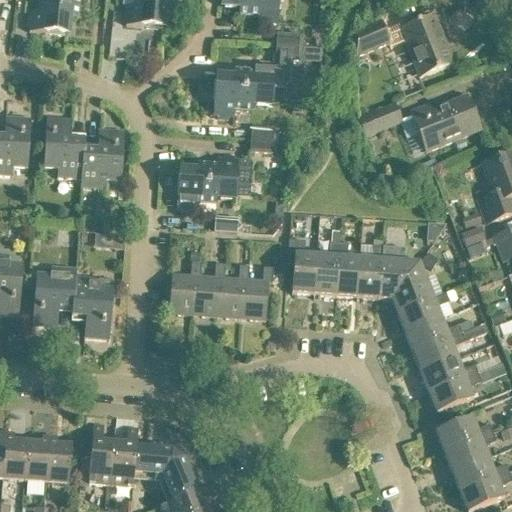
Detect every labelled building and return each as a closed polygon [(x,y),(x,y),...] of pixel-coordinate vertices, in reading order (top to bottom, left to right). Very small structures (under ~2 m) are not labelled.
[(38,0),(37,16),(30,15),(30,20),(27,20),(26,30),(29,30),(28,35),(65,39),(67,20),(67,19),(57,18),(58,0),(38,0)] [(58,0),(57,18),(67,19),(67,20),(76,21),(78,2),(84,3),(83,0),(58,0)] [(154,0),(132,0),(132,10),(126,9),(126,14),(122,14),(121,24),(125,24),(124,29),(160,33),(162,14),(162,13),(153,11),(154,0)] [(154,0),(153,11),(162,13),(162,14),(172,14),(173,0),(154,0)] [(219,0),(219,8),(238,9),(239,9),(239,0),(253,0),(258,0),(219,0)] [(239,0),(239,9),(238,9),(237,19),(256,20),(256,28),(261,27),(261,30),(271,31),(271,27),(276,28),(277,0),(258,0),(253,0),(239,0)] [(433,19),(398,33),(417,81),(452,67),(433,19)] [(380,24),(357,33),(355,62),(389,49),(380,24)] [(278,38),(277,50),(303,51),(303,47),(299,42),(299,39),(278,38)] [(274,56),(273,71),(269,71),(269,68),(258,67),(258,71),(254,70),(254,76),(234,75),(234,85),(234,95),(253,96),(252,106),(271,107),(272,90),(283,91),(290,86),(291,63),(298,64),(303,59),(303,51),(277,50),(277,56),(274,56)] [(234,95),(234,85),(214,84),(212,119),(216,120),(216,123),(227,124),(227,120),(232,121),(233,115),(251,116),(252,106),(253,96),(234,95)] [(427,108),(408,115),(410,121),(417,137),(424,156),(479,135),(465,100),(429,114),(427,108)] [(358,122),(366,141),(401,127),(394,108),(358,122)] [(0,180),(11,181),(12,172),(27,173),(30,122),(5,120),(3,141),(0,140),(0,180)] [(80,192),(84,144),(69,143),(71,123),(46,121),(42,172),(57,173),(56,181),(80,183),(79,192),(80,192)] [(252,132),(251,144),(278,146),(278,141),(274,137),(274,134),(252,132)] [(84,144),(80,192),(104,194),(105,185),(119,186),(123,134),(99,133),(97,154),(84,153),(84,144)] [(277,153),(278,146),(251,144),(250,156),(272,158),(273,156),(277,153)] [(511,209),(509,202),(511,200),(511,158),(511,156),(480,167),(491,198),(475,203),(484,228),(511,217),(511,209)] [(251,166),(237,165),(237,163),(233,162),(233,160),(222,159),(222,162),(217,162),(217,168),(198,167),(198,177),(198,188),(217,189),(216,199),(249,201),(251,166)] [(198,188),(198,177),(178,176),(176,212),(180,213),(180,216),(191,217),(191,213),(196,214),(197,207),(215,209),(216,199),(217,189),(198,188)] [(478,217),(462,223),(465,233),(481,227),(478,217)] [(214,236),(236,238),(236,235),(242,231),(237,227),(237,223),(215,222),(214,236)] [(428,229),(427,245),(435,246),(446,231),(428,229)] [(107,231),(106,239),(122,240),(123,232),(107,231)] [(481,231),(461,239),(465,251),(485,244),(481,231)] [(511,232),(492,240),(501,265),(511,261),(511,232)] [(331,235),(331,247),(339,248),(339,236),(331,235)] [(488,250),(494,248),(491,240),(485,242),(488,250)] [(125,241),(122,241),(117,241),(115,254),(121,255),(124,255),(124,253),(125,249),(125,241)] [(288,269),(294,269),(292,298),(314,300),(316,261),(304,260),(305,246),(289,245),(288,269)] [(335,301),(339,248),(331,247),(329,247),(328,261),(316,261),(314,300),(335,301)] [(357,303),(359,263),(347,262),(348,249),(339,248),(335,301),(357,303)] [(359,263),(357,303),(378,304),(381,266),(382,251),(372,251),(371,264),(359,263)] [(190,256),(190,265),(200,265),(201,257),(190,256)] [(438,265),(427,257),(419,269),(430,276),(438,265)] [(9,259),(0,258),(0,318),(18,320),(22,268),(8,267),(9,259)] [(196,279),(201,280),(202,267),(191,266),(190,279),(172,277),(169,318),(193,320),(196,279)] [(392,305),(419,268),(381,266),(378,304),(392,305)] [(220,281),(225,282),(226,269),(216,268),(215,281),(201,280),(196,279),(193,320),(217,322),(220,281)] [(433,302),(432,302),(419,268),(392,305),(396,317),(433,302)] [(217,322),(241,324),(245,283),(249,284),(250,271),(240,270),(239,283),(225,282),(220,281),(217,322)] [(72,322),(75,273),(52,271),(51,280),(36,278),(32,330),(57,332),(59,312),(72,313),(71,322),(72,322)] [(273,287),(274,273),(264,272),(263,285),(249,284),(245,283),(241,324),(265,326),(269,287),(273,287)] [(76,273),(75,273),(72,322),(86,323),(84,343),(110,345),(114,293),(99,292),(100,283),(75,281),(76,273)] [(452,295),(445,298),(448,306),(449,307),(456,304),(452,295)] [(405,338),(440,323),(436,311),(448,306),(445,298),(445,297),(432,302),(433,302),(396,317),(405,338)] [(501,314),(489,318),(493,330),(506,326),(501,314)] [(413,358),(461,337),(458,329),(445,334),(440,323),(405,338),(413,358)] [(462,337),(472,333),(469,325),(459,329),(462,337)] [(472,333),(462,337),(465,345),(484,338),(481,331),(472,334),(472,333)] [(420,377),(456,363),(451,351),(465,346),(461,337),(413,358),(420,377)] [(428,397),(477,378),(474,369),(460,374),(456,363),(420,377),(428,397)] [(475,370),(478,377),(490,372),(487,365),(475,370)] [(477,378),(428,397),(437,419),(472,404),(467,392),(481,387),(477,378)] [(434,435),(442,455),(492,436),(489,428),(476,433),(471,421),(434,435)] [(80,482),(87,483),(87,488),(109,490),(112,450),(100,449),(101,429),(92,428),(89,458),(82,457),(80,482)] [(112,450),(109,490),(131,492),(131,483),(134,447),(135,432),(125,431),(124,451),(112,450)] [(511,432),(501,437),(504,445),(511,441),(511,432)] [(496,445),(492,436),(442,455),(450,476),(487,462),(482,450),(496,445)] [(5,438),(2,483),(24,485),(27,445),(13,444),(13,438),(5,438)] [(27,445),(24,485),(46,486),(49,441),(41,440),(40,446),(27,445)] [(56,441),(49,441),(46,486),(68,488),(71,448),(56,447),(56,441)] [(146,448),(134,447),(131,483),(131,492),(132,492),(132,483),(157,485),(160,453),(146,452),(146,448)] [(157,485),(186,474),(179,458),(175,455),(160,453),(157,485)] [(492,474),(487,462),(450,476),(459,497),(508,477),(505,469),(492,474)] [(190,486),(186,474),(157,485),(167,508),(167,509),(199,496),(199,495),(195,485),(190,486)] [(508,477),(459,497),(464,511),(481,511),(503,503),(498,491),(511,485),(508,477)] [(158,511),(201,511),(199,505),(218,498),(215,489),(199,495),(199,496),(167,509),(167,508),(158,511)]
